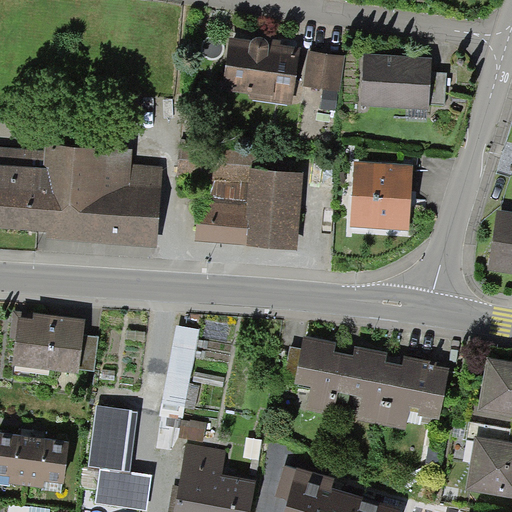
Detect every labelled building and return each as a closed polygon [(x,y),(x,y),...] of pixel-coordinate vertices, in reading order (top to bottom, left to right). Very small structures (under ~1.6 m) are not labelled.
[(222,91),(290,99),(295,50),(227,42),(222,91)] [(306,86),(341,89),(344,56),(309,53),(306,86)] [(361,106),(427,109),(429,60),(363,57),(361,106)] [(0,228),(156,241),(162,166),(131,164),(132,150),(44,143),(43,151),(0,147),(0,228)] [(198,237),(297,245),(303,175),(257,171),(258,153),(181,147),(179,176),(203,177),(198,237)] [(350,228),(408,231),(411,169),(353,166),(350,228)] [(511,272),(511,216),(496,214),(488,269),(511,272)] [(79,339),(81,319),(10,313),(5,367),(77,374),(77,365),(93,367),(95,340),(79,339)] [(181,318),(164,404),(187,408),(203,322),(181,318)] [(435,428),(448,370),(303,338),(290,396),(435,428)] [(511,407),(511,351),(488,348),(481,403),(511,407)] [(97,504),(146,510),(150,476),(132,474),(140,413),(97,407),(89,470),(101,472),(97,504)] [(466,483),(511,490),(511,434),(475,429),(466,483)] [(0,481),(61,487),(65,443),(0,435),(0,481)] [(173,511),(249,511),(257,474),(222,467),(225,449),(187,442),(173,511)] [(342,465),(297,451),(293,462),(284,460),(275,490),(284,493),(278,511),(397,511),(403,493),(340,474),(342,465)]
